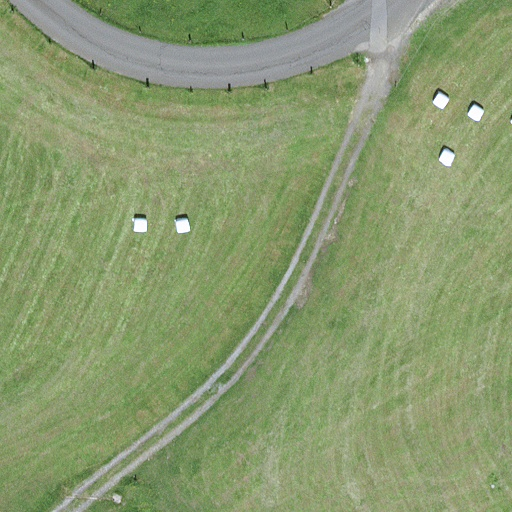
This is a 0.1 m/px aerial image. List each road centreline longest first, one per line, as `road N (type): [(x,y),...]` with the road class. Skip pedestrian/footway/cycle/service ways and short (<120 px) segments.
road 1 (track): [(389,8),(390,52),(367,137),(296,287),(227,387),(77,511)]
road 2 (unclassified): [(38,0),(60,21),(165,65),(266,65),(398,0)]
